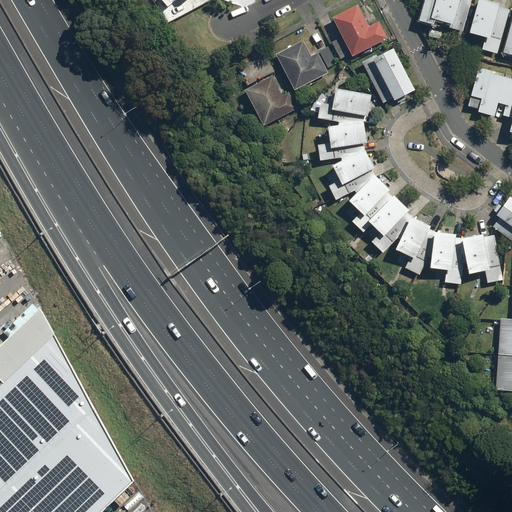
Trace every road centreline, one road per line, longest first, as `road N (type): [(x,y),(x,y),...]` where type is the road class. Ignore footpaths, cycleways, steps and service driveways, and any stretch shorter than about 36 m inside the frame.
road 1 (motorway): [(25,0),(185,259),(271,373),(400,511)]
road 2 (motorway): [(331,511),(148,288),(68,167)]
road 3 (motorway): [(264,511),(96,271),(68,167)]
road 4 (motorway): [(68,167),(0,46)]
